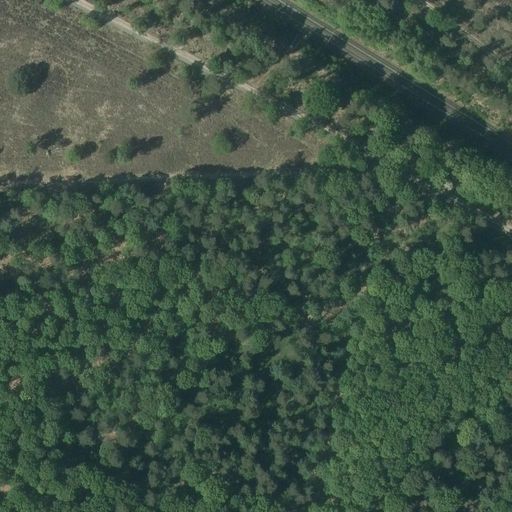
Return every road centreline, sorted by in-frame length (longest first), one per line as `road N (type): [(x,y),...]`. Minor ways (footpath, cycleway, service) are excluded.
road 1 (track): [(76,0),(511,229)]
road 2 (track): [(0,182),(379,164)]
